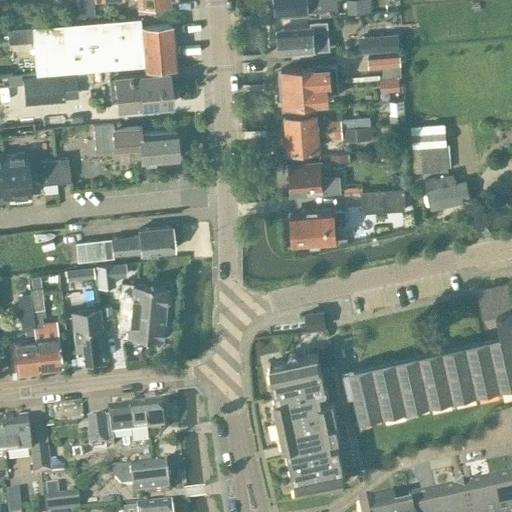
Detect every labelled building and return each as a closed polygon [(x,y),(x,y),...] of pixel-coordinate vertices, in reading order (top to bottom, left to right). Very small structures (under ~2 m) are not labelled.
[(273,0),(276,2),(277,12),(338,7),(337,0),(273,0)] [(366,10),(365,0),(347,0),(348,12),(366,10)] [(168,23),(168,14),(139,16),(32,25),(32,26),(8,28),(9,43),(34,41),(34,49),(36,72),(144,63),(144,68),(174,65),(171,23),(168,23)] [(314,25),(278,28),(278,31),(278,32),(276,37),(279,42),(280,52),(299,51),(301,54),(313,53),(313,49),(316,49),(316,48),(332,47),(330,19),(314,20),(314,25)] [(399,32),(365,35),(366,51),(400,49),(399,32)] [(399,50),(368,53),(370,68),(390,66),(391,75),(402,74),(399,50)] [(339,81),(337,63),(282,68),(282,70),(279,73),(279,78),(283,80),(283,86),(339,81)] [(172,102),(168,71),(116,76),(119,108),(172,102)] [(22,83),(21,73),(7,74),(7,84),(22,83)] [(36,77),(36,73),(24,73),(24,78),(23,78),(25,98),(39,97),(40,99),(67,97),(65,74),(38,76),(38,77),(36,77)] [(401,77),(381,79),(382,90),(402,89),(401,77)] [(284,101),(285,103),(329,99),(328,91),(340,90),(339,81),(283,86),(284,91),(281,93),(281,99),(284,101)] [(286,127),(287,132),(365,125),(364,116),(318,120),(317,112),(285,114),(285,116),(283,119),(283,124),(286,127)] [(404,112),(390,113),(391,124),(404,123),(404,112)] [(115,147),(113,127),(113,123),(93,124),(95,148),(115,147)] [(141,156),(141,160),(177,158),(175,129),(139,131),(139,125),(113,127),(115,147),(129,146),(130,157),(141,156)] [(371,125),(365,125),(287,132),(287,137),(284,140),(285,145),(288,148),(288,149),(319,147),(318,138),(371,134),(371,125)] [(446,142),(416,145),(418,172),(448,170),(446,142)] [(388,151),(387,154),(388,158),(392,159),(395,159),(398,157),(399,153),(397,150),(394,148),(390,148),(388,151)] [(25,151),(3,153),(8,196),(30,194),(25,151)] [(349,163),(348,152),(332,153),(332,164),(349,163)] [(54,157),(56,181),(69,179),(67,156),(54,157)] [(56,181),(54,157),(40,159),(43,182),(56,181)] [(322,190),(320,162),(289,164),(289,167),(286,167),(287,178),(290,178),(290,181),(292,181),(292,188),(291,188),(291,189),(306,188),(306,192),(322,190)] [(457,181),(454,171),(425,178),(432,209),(471,199),(467,179),(457,181)] [(406,208),(404,187),(393,188),(381,189),(362,190),(364,212),(406,208)] [(318,206),(318,210),(293,212),(295,241),(317,239),(318,243),(334,242),(334,238),(335,238),(334,223),(347,222),(346,208),(333,209),(333,205),(318,206)] [(173,249),(171,225),(139,228),(139,235),(76,241),(78,260),(113,256),(112,253),(141,250),(141,252),(143,252),(143,255),(156,253),(155,251),(173,249)] [(114,281),(112,263),(95,265),(97,283),(114,281)] [(93,275),(92,267),(66,270),(67,278),(93,275)] [(122,282),(120,308),(164,312),(165,300),(168,298),(169,291),(166,289),(166,285),(122,282)] [(511,298),(508,282),(477,289),(483,315),(497,312),(503,340),(346,376),(344,370),(349,393),(354,392),(360,418),(511,383),(511,298)] [(41,286),(29,288),(30,292),(32,306),(38,367),(47,366),(50,368),(55,368),(57,365),(61,364),(57,335),(55,320),(43,321),(42,316),(45,315),(41,286)] [(113,317),(112,304),(101,306),(102,318),(113,317)] [(28,338),(13,340),(16,369),(16,370),(20,369),(23,371),(28,371),(29,369),(30,368),(38,367),(32,306),(19,308),(20,323),(24,326),(24,328),(25,335),(28,335),(28,338)] [(104,357),(98,307),(71,310),(77,360),(90,359),(92,361),(99,360),(101,358),(104,357)] [(164,312),(120,308),(117,334),(162,338),(162,334),(166,333),(166,325),(163,323),(164,312)] [(325,325),(324,311),(306,313),(308,327),(325,325)] [(321,367),(318,353),(270,363),(277,396),(274,397),(285,445),(288,444),(298,490),(346,480),(343,465),(356,462),(346,418),(337,420),(332,398),(341,396),(334,364),(321,367)] [(140,358),(125,360),(126,368),(141,366),(140,358)] [(165,431),(161,405),(109,411),(110,422),(105,422),(104,420),(89,422),(93,449),(114,446),(113,437),(165,431)] [(28,421),(2,424),(6,457),(32,454),(28,421)] [(52,474),(49,452),(37,453),(39,468),(36,468),(37,476),(52,474)] [(166,470),(166,466),(132,470),(131,467),(113,469),(114,479),(121,488),(134,487),(135,496),(169,492),(168,480),(169,477),(169,472),(166,470)] [(511,511),(511,475),(408,498),(411,510),(403,511),(395,511),(393,503),(360,510),(360,511),(511,511)] [(60,498),(58,486),(47,487),(49,511),(77,511),(80,511),(78,496),(60,498)] [(9,505),(9,511),(21,511),(20,503),(9,505)]
